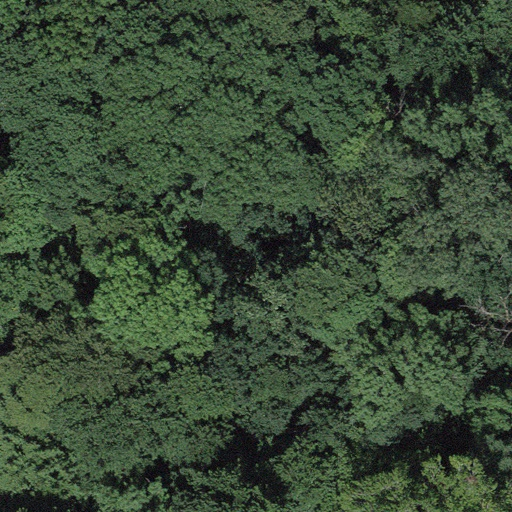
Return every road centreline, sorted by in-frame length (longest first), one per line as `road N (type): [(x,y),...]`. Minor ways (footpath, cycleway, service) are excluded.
road 1 (track): [(12,383),(42,184),(87,0)]
road 2 (track): [(0,511),(12,383)]
